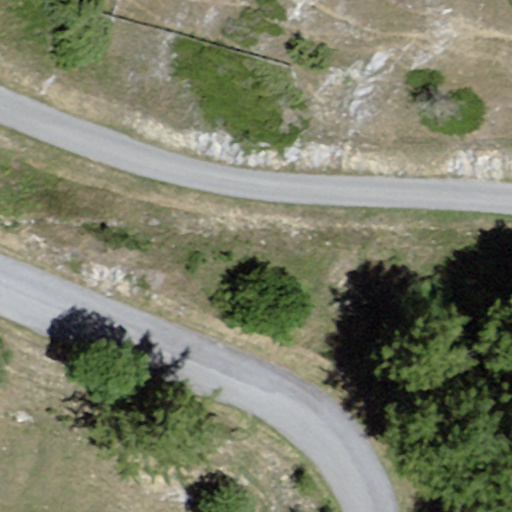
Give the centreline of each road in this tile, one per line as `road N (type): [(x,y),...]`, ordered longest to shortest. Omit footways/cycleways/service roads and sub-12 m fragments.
road 1 (residential): [(0,98),(138,161),(325,196),(511,207)]
road 2 (residential): [(0,298),(230,383),(376,511)]
